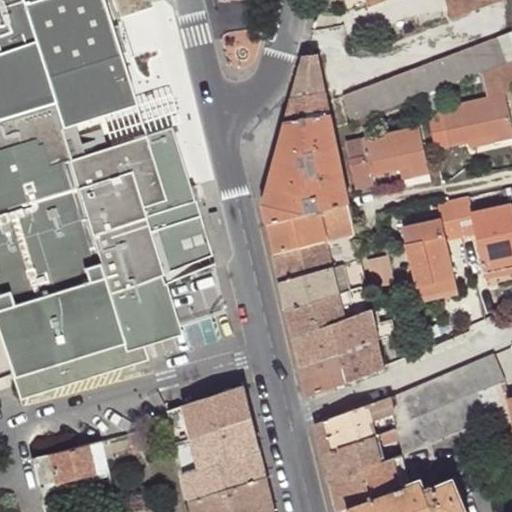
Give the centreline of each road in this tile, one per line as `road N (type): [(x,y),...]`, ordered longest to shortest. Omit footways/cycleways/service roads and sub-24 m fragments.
road 1 (tertiary): [(228,155),(291,425)]
road 2 (residential): [(291,425),(511,331)]
road 3 (unclassified): [(228,155),(284,64),(300,0)]
road 4 (tertiary): [(190,0),(228,155)]
road 5 (residential): [(511,178),(368,207)]
